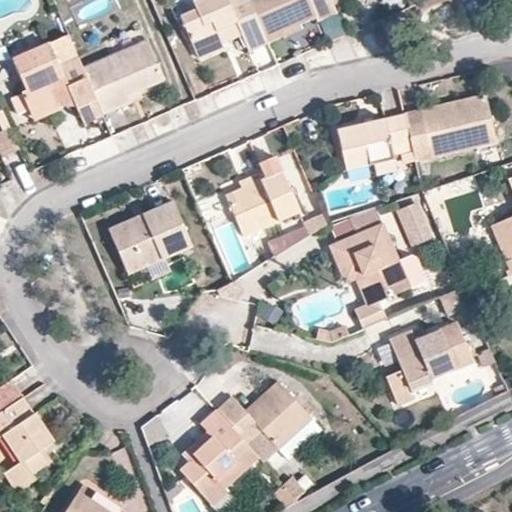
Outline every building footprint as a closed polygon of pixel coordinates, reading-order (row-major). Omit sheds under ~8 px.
[(251,53),(269,45),(250,2),(233,9),(228,0),(199,0),(195,2),(198,10),(181,17),(197,53),(224,42),(222,38),(219,31),(238,23),(241,29),(251,53)] [(249,0),(228,0),(233,9),(250,2),(249,0)] [(249,0),(250,2),(269,45),(284,38),(282,32),(316,17),(308,0),(249,0)] [(308,0),(316,17),(318,21),(336,13),(338,13),(332,0),(308,0)] [(346,36),(336,13),(318,21),(319,23),(328,44),(346,36)] [(284,38),(319,23),(318,21),(316,17),(282,32),(284,38)] [(222,38),(241,29),(238,23),(219,31),(222,38)] [(300,54),(318,48),(311,30),(293,36),(300,54)] [(58,64),(77,55),(68,34),(48,43),(58,64)] [(82,67),(102,113),(130,101),(127,94),(142,87),(162,79),(145,40),(82,67)] [(224,42),(197,53),(200,59),(226,48),(224,42)] [(82,121),(102,113),(82,67),(77,55),(58,64),(48,43),(12,59),(24,88),(21,91),(29,110),(31,115),(58,103),(75,104),(82,121)] [(127,94),(130,101),(145,95),(142,87),(127,94)] [(29,110),(21,91),(11,95),(20,114),(29,110)] [(484,95),(404,114),(411,143),(414,158),(494,140),(484,95)] [(61,110),(58,103),(31,115),(34,121),(61,110)] [(411,143),(404,114),(336,129),(346,170),(373,164),(393,160),(391,148),(411,143)] [(0,139),(6,154),(19,148),(11,129),(0,133),(0,139)] [(265,178),(241,188),(225,195),(242,235),(297,211),(274,156),(259,162),(263,172),(265,178)] [(393,160),(373,164),(375,174),(395,170),(393,160)] [(239,183),(241,188),(265,178),(263,172),(239,183)] [(511,215),(489,224),(510,274),(511,273),(511,192),(509,194),(511,200),(511,215)] [(404,253),(434,238),(416,203),(393,215),(397,223),(391,226),(404,253)] [(146,224),(113,239),(129,276),(192,249),(173,205),(144,218),(146,224)] [(329,245),(341,274),(359,267),(374,301),(375,301),(407,287),(396,260),(375,208),(349,219),(355,234),(329,245)] [(110,233),(113,239),(146,224),(144,218),(110,233)] [(396,260),(407,287),(423,281),(425,276),(417,256),(412,253),(396,260)] [(341,274),(343,280),(354,276),(364,303),(353,307),(361,326),(382,318),(375,301),(374,301),(359,267),(341,274)] [(238,295),(233,284),(219,293),(222,300),(228,301),(238,295)] [(462,285),(439,294),(446,313),(470,303),(465,293),(462,285)] [(264,305),(260,320),(277,325),(281,310),(264,305)] [(411,341),(407,332),(406,330),(387,338),(399,369),(384,375),(395,403),(413,396),(409,387),(470,361),(454,322),(420,337),(411,341)] [(417,328),(407,332),(411,341),(420,337),(417,328)] [(0,414),(21,400),(10,383),(0,389),(0,414)] [(260,460),(263,463),(278,450),(310,422),(276,385),(261,398),(265,403),(249,417),(233,399),(218,413),(248,446),(260,460)] [(32,416),(21,400),(0,414),(0,438),(0,439),(18,465),(2,476),(15,495),(34,483),(31,477),(44,468),(35,454),(50,445),(31,417),(32,416)] [(248,446),(218,413),(201,428),(208,436),(213,442),(195,458),(202,465),(187,479),(213,508),(229,494),(226,490),(260,460),(248,446)] [(150,446),(166,439),(157,419),(141,427),(150,446)] [(320,433),(310,422),(278,450),(288,461),(320,433)] [(213,442),(208,436),(184,457),(191,465),(182,474),(187,479),(202,465),(195,458),(213,442)] [(280,481),(294,495),(301,489),(287,474),(280,481)] [(163,486),(166,495),(179,483),(173,477),(163,486)] [(107,511),(93,503),(98,495),(82,485),(64,511),(124,511),(121,510),(119,511),(107,511)] [(119,511),(121,510),(98,495),(93,503),(107,511),(119,511)]
